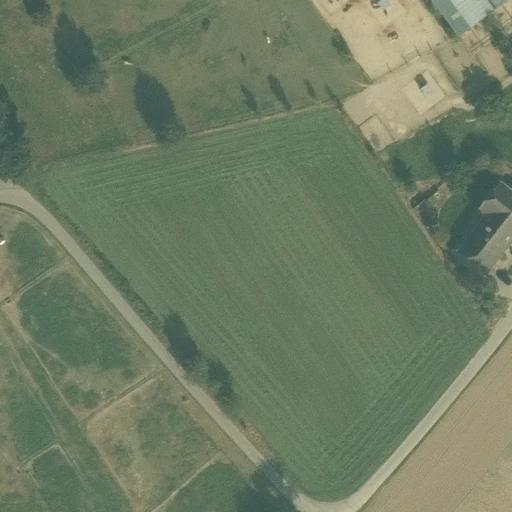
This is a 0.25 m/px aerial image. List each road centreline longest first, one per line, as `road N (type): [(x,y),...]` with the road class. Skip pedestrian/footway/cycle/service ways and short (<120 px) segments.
road 1 (track): [(306,511),(51,218),(0,190)]
road 2 (track): [(344,511),(511,297)]
